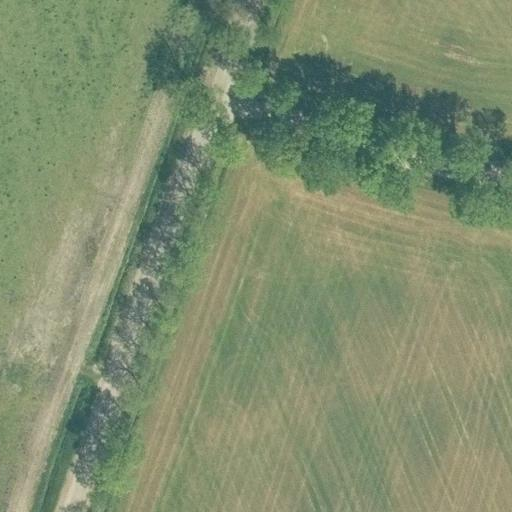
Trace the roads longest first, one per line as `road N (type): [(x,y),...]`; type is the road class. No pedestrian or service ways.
road 1 (unclassified): [(72,511),(213,96)]
road 2 (unclassified): [(213,96),(414,159),(511,174)]
